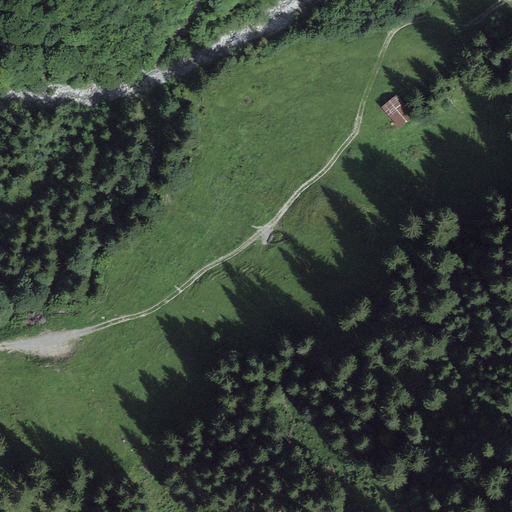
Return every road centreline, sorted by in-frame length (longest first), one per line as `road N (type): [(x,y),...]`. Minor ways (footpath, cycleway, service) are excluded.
road 1 (track): [(511,7),(487,26),(447,19),(400,25),(343,155),(264,241)]
road 2 (track): [(0,348),(151,312),(216,263),(264,241)]
